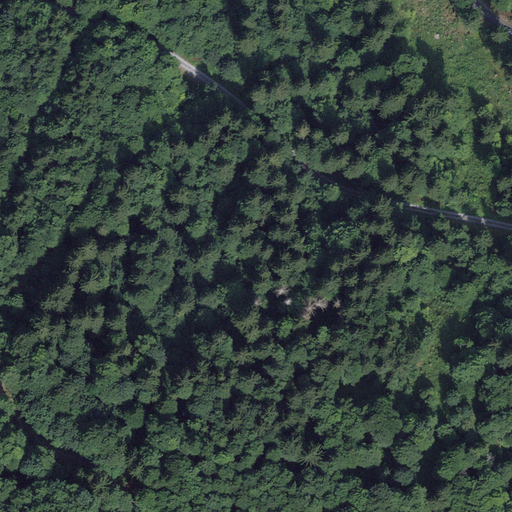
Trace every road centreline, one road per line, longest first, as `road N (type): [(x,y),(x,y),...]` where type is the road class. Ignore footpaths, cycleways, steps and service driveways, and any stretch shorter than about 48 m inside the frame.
road 1 (track): [(511,227),(343,189),(228,92),(130,33),(62,9),(0,1)]
road 2 (track): [(144,511),(105,472),(47,447),(0,395)]
